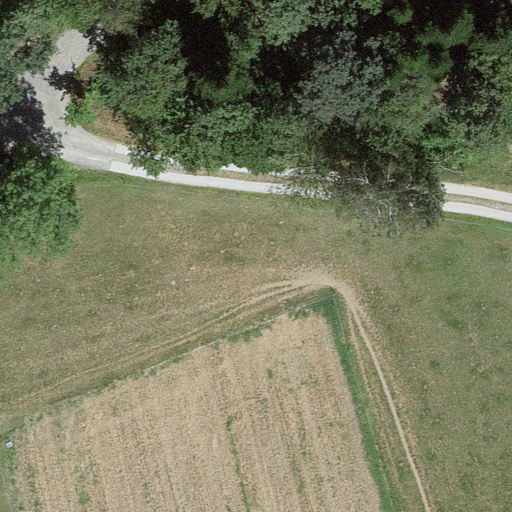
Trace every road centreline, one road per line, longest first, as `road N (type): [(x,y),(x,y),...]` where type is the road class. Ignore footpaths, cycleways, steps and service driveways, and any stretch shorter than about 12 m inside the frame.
road 1 (track): [(0,143),(511,210)]
road 2 (track): [(124,0),(0,142)]
